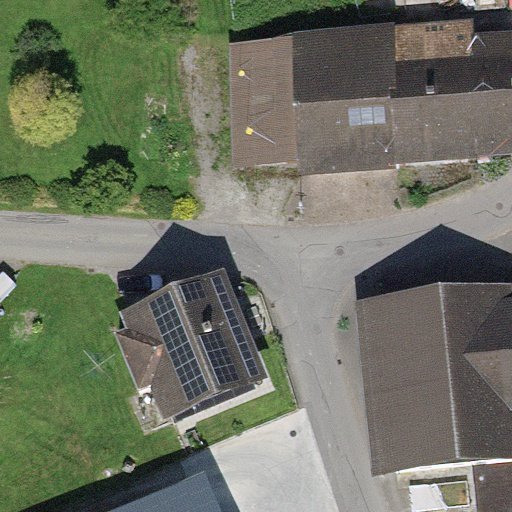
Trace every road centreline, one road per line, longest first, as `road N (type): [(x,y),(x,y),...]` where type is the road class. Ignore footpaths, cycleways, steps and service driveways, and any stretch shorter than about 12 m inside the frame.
road 1 (residential): [(0,242),(297,257)]
road 2 (residential): [(297,257),(300,301),(363,511)]
road 3 (residential): [(297,257),(436,239),(511,196)]
